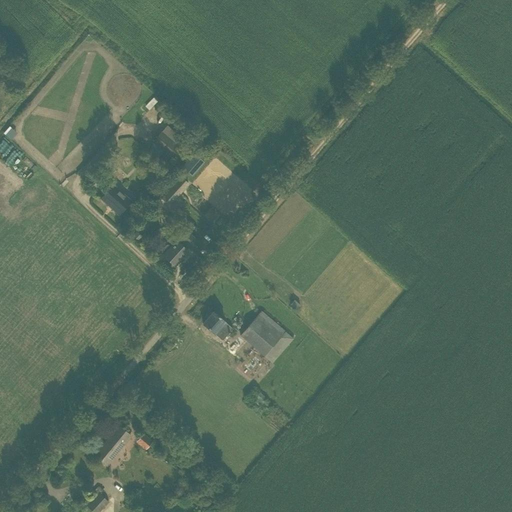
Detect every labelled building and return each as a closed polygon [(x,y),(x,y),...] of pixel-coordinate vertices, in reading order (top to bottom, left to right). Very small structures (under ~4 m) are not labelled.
[(177,145),(175,143),(161,132),(152,142),(168,155),(177,145)] [(205,162),(194,152),(181,167),(191,176),(205,162)] [(180,178),(171,187),(179,194),(187,185),(188,184),(181,177),(180,178)] [(131,201),(113,185),(101,198),(119,214),(131,201)] [(170,213),(177,205),(165,195),(158,202),(170,213)] [(185,249),(188,245),(193,249),(200,242),(186,229),(179,236),(180,237),(172,246),(171,245),(166,245),(163,248),(164,252),(165,253),(164,255),(175,265),(187,251),(185,249)] [(203,324),(214,333),(222,340),(233,328),(224,321),(224,320),(213,311),(203,324)] [(240,335),(264,356),(272,363),(293,339),(261,311),(240,335)] [(256,387),(246,396),(259,409),(269,400),(256,387)] [(120,450),(131,436),(118,426),(94,455),(107,465),(113,458),(120,450)] [(146,448),(151,442),(143,434),(137,441),(146,448)] [(98,511),(107,502),(99,494),(88,505),(90,508),(86,511),(98,511)]
